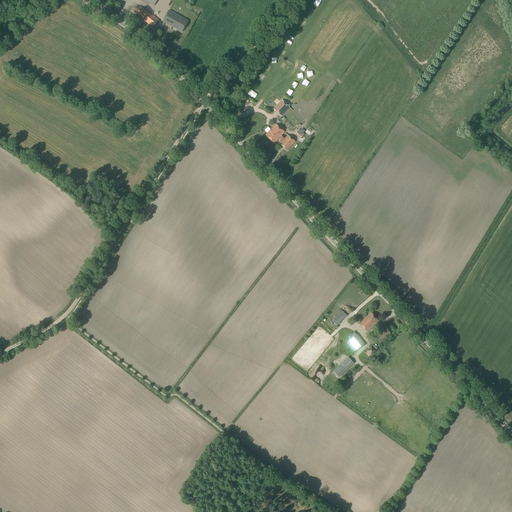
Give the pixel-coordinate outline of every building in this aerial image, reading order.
[(144,21),(153,28),(159,20),(150,13),(149,14),(140,6),(135,12),(145,20),(144,21)] [(163,22),(182,32),(188,21),(176,14),(175,15),(168,11),(163,22)] [(274,109),(281,116),(289,107),(282,100),(274,109)] [(280,144),(287,151),(295,142),(288,135),(284,139),(281,136),(284,132),(276,124),(270,130),(267,133),(265,136),(274,144),(278,140),(281,143),(280,144)] [(296,133),(301,138),(305,134),(300,129),(296,133)] [(331,321),(337,326),(347,316),(341,310),(331,321)] [(359,324),(367,332),(379,321),(371,313),(359,324)] [(378,339),(382,343),(392,335),(387,330),(378,339)] [(348,341),(356,351),(359,348),(364,344),(356,335),(348,341)] [(371,356),(376,351),(377,349),(374,345),(372,347),(371,346),(367,351),(367,352),(365,354),(368,357),(371,355),(371,356)] [(333,371),(339,378),(353,364),(347,357),(333,371)]
